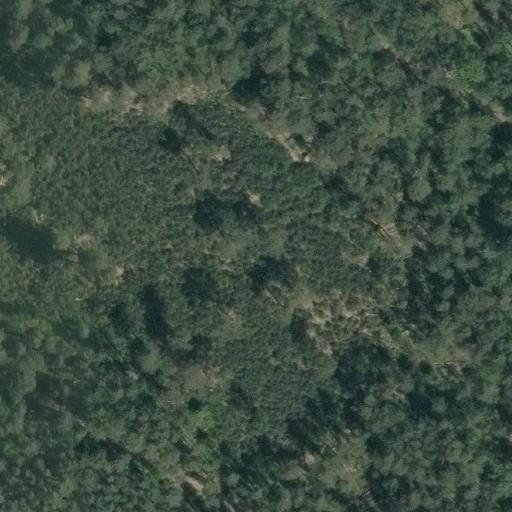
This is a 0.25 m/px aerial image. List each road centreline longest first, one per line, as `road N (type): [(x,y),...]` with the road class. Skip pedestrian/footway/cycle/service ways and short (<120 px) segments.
road 1 (track): [(0,370),(239,511)]
road 2 (track): [(511,122),(302,0)]
